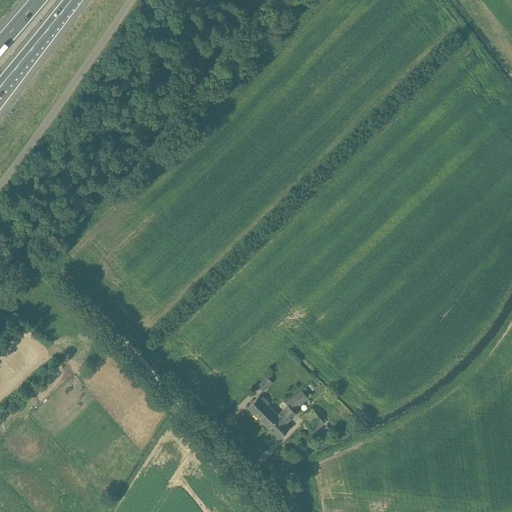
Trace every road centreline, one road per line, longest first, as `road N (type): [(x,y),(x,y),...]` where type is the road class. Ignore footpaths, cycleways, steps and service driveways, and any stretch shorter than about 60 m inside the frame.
road 1 (unclassified): [(262,511),(48,271)]
road 2 (unclassified): [(0,186),(137,0)]
